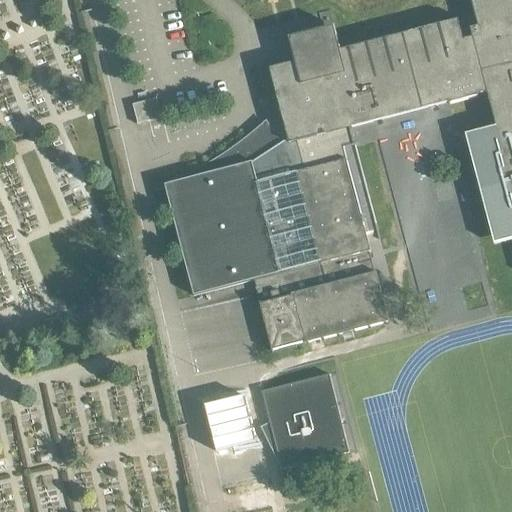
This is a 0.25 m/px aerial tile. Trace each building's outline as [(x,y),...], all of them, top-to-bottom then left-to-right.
[(177,180),(156,187),(157,191),(166,188),(193,294),(210,289),(243,281),(253,278),(260,305),(259,306),(271,352),(272,355),(389,324),(386,314),(376,275),(374,275),(369,254),(370,254),(367,242),(343,152),(356,149),(357,148),(357,145),(352,130),(449,105),(449,106),(450,106),(478,99),(478,97),(488,94),(497,127),(466,135),(495,245),(511,240),(511,0),(470,0),(479,31),(470,33),(472,41),(463,43),(457,22),(341,52),(335,27),(324,30),(289,39),(294,58),(296,64),(291,65),(270,71),(288,140),(282,144),(267,154),(262,157),(249,138),(233,151),(220,159),(215,162),(196,172),(185,177),(181,179),(177,180)] [(162,118),(157,99),(133,106),(138,125),(162,118)] [(240,314),(201,323),(213,370),(252,360),(240,314)] [(330,375),(262,392),(282,471),(350,454),(330,375)] [(256,443),(244,396),(206,406),(217,453),(256,443)] [(286,511),(279,478),(222,491),(227,511),(346,511),(346,509),(331,511),(286,511)]
